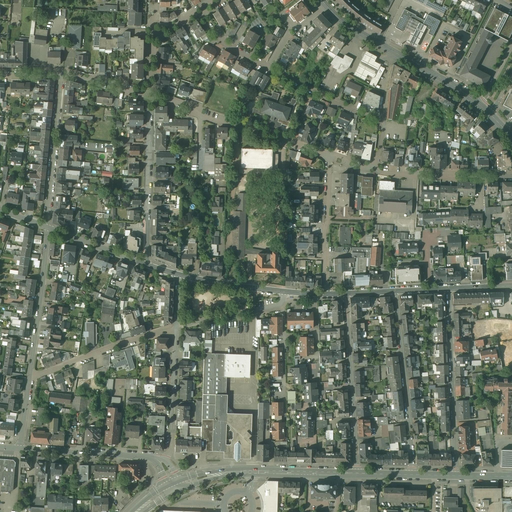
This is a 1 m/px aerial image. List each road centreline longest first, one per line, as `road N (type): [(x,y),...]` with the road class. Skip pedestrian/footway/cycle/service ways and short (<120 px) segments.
road 1 (residential): [(381,122),(228,45),(199,11)]
road 2 (residential): [(447,288),(455,475)]
road 3 (residential): [(394,291),(411,474)]
road 4 (residential): [(154,97),(327,156)]
road 5 (secondary): [(355,473),(233,471),(175,485)]
road 6 (residential): [(345,293),(355,473)]
road 7 (residential): [(147,265),(149,101)]
road 8 (residential): [(45,228),(60,73)]
road 9 (residential): [(30,376),(175,329)]
road 10 (residential): [(30,376),(49,230)]
road 11 (residential): [(324,294),(327,156)]
road 12 (residential): [(156,458),(169,452),(175,329)]
road 13 (tertiary): [(19,448),(156,458)]
road 14 (residential): [(375,168),(511,178)]
